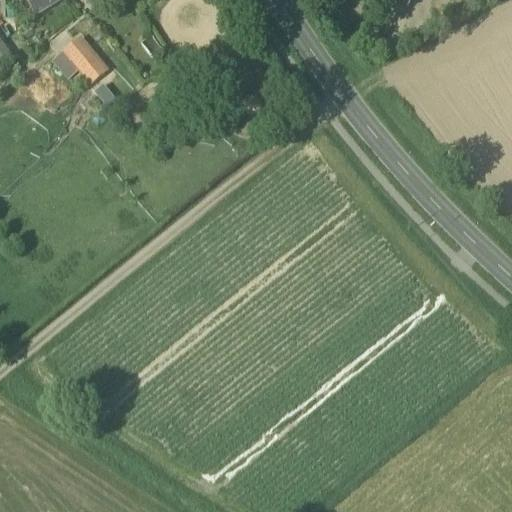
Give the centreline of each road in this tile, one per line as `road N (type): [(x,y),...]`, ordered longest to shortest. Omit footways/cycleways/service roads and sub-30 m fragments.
road 1 (track): [(0,370),(340,98)]
road 2 (tertiary): [(279,0),(340,98),(511,283)]
